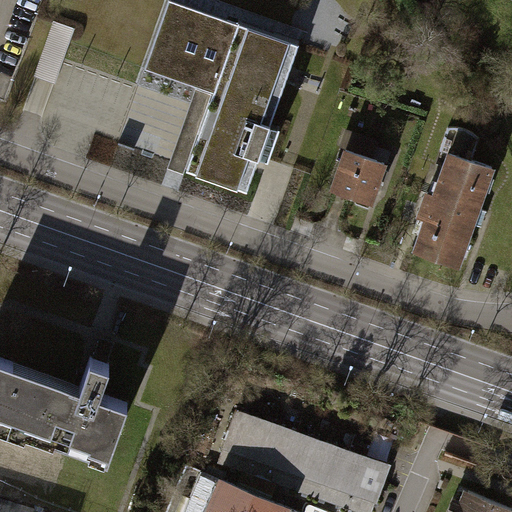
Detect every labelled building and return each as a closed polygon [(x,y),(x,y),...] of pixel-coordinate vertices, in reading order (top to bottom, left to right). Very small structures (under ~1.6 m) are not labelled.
[(182,167),(243,188),(254,155),(264,158),(275,125),(266,122),(295,40),(234,19),(233,22),(170,0),(164,0),(140,67),(209,91),(182,167)] [(66,58),(75,29),(57,23),(48,52),(66,58)] [(472,161),(478,142),(470,135),(460,132),(450,131),(443,150),(447,152),(472,161)] [(328,187),(365,200),(379,161),(342,148),(328,187)] [(411,253),(462,271),(498,170),(472,161),(447,152),(411,253)] [(0,419),(103,456),(122,402),(94,392),(105,363),(87,357),(74,392),(6,367),(8,361),(0,358),(0,419)] [(214,460),(363,511),(366,511),(385,461),(232,408),(214,460)] [(203,511),(277,511),(281,504),(218,477),(198,468),(186,496),(207,505),(203,511)] [(505,511),(507,507),(464,489),(454,511),(505,511)]
